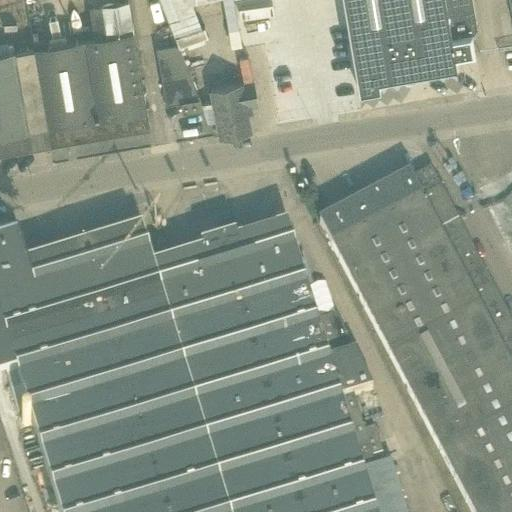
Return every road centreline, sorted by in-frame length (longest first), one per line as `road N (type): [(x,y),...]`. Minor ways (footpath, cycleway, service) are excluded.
road 1 (unclassified): [(0,195),(511,105)]
road 2 (unknown): [(436,119),(511,274)]
